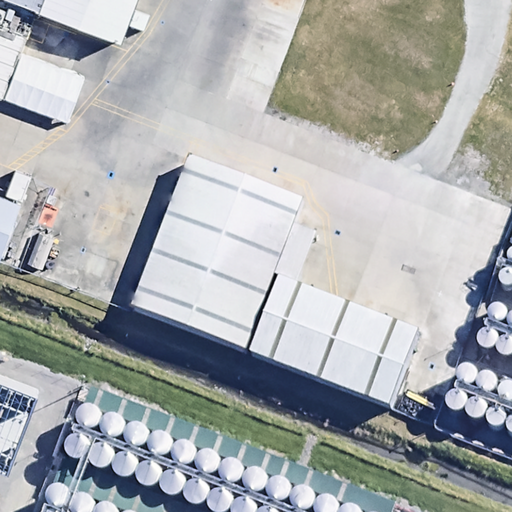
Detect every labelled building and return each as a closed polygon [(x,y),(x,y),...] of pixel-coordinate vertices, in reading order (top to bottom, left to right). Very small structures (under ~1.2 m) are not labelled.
[(0,0),(0,106),(72,131),(91,79),(35,60),(52,13),(127,39),(140,0),(0,0)] [(301,21),(257,6),(234,75),(277,90),(301,21)] [(195,144),(132,302),(387,402),(417,326),(303,282),(335,199),(195,144)] [(22,208),(0,199),(0,264),(0,265),(22,208)] [(55,245),(37,236),(23,266),(42,275),(55,245)] [(511,256),(499,290),(511,294),(511,256)] [(511,317),(493,309),(476,351),(511,365),(511,317)] [(511,390),(461,370),(444,412),(511,438),(511,390)] [(158,511),(165,500),(106,454),(74,489),(85,499),(76,511),(158,511)]
